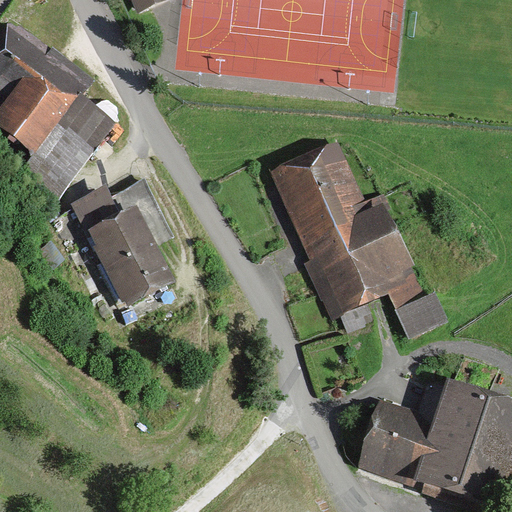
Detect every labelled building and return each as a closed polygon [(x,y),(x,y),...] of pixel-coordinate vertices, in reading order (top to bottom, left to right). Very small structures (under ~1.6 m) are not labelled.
[(167,0),(123,0),(133,20),(169,4),(167,0)] [(87,91),(5,42),(0,50),(0,145),(30,163),(15,189),(59,216),(106,138),(72,118),(87,91)] [(334,153),(274,182),(339,316),(376,299),(397,344),(438,325),(382,208),(364,216),(334,153)] [(99,205),(68,221),(120,322),(170,296),(134,226),(115,236),(99,205)] [(428,422),(379,406),(354,479),(452,511),(491,511),(511,450),(511,420),(437,396),(428,422)]
